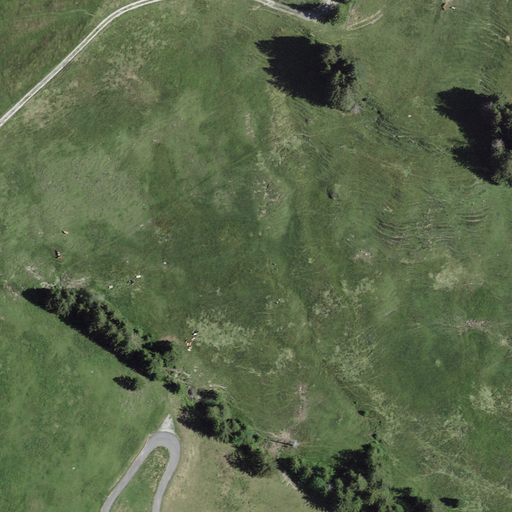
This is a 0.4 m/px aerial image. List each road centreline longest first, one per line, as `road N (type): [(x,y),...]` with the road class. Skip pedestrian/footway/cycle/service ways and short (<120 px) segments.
road 1 (track): [(0,122),(114,14),(147,0)]
road 2 (track): [(156,511),(175,453),(165,439),(149,447),(105,511)]
